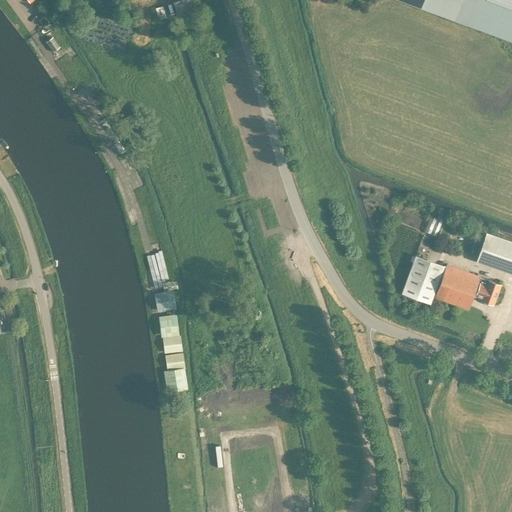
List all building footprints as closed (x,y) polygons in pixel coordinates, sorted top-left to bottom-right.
[(182,0),(171,4),(176,16),(194,10),(190,0),(182,0)] [(511,0),(400,0),(511,41),(511,0)] [(163,6),(155,8),(157,16),(158,16),(165,14),(163,6)] [(42,26),(53,19),(49,13),(38,21),(42,26)] [(53,37),(46,42),(53,52),(60,46),(53,37)] [(432,216),(425,230),(437,235),(443,220),(432,216)] [(511,240),(487,232),(477,261),(511,273),(511,240)] [(429,303),(443,265),(414,255),(400,293),(429,303)] [(480,301),(493,305),(500,284),(488,280),(480,277),(445,264),(434,297),(468,309),(473,295),(474,295),(474,296),(478,298),(478,297),(481,298),(480,301)] [(169,391),(188,388),(178,313),(159,316),(169,391)]
